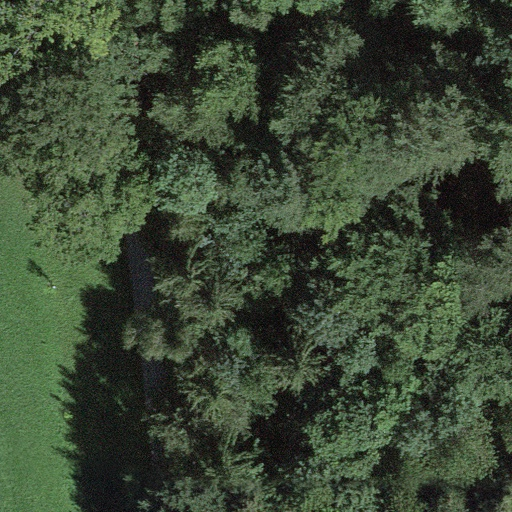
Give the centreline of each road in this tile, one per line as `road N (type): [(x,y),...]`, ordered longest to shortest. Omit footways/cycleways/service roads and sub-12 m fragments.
road 1 (unclassified): [(100,0),(113,22),(511,320)]
road 2 (track): [(175,511),(156,283),(113,22)]
